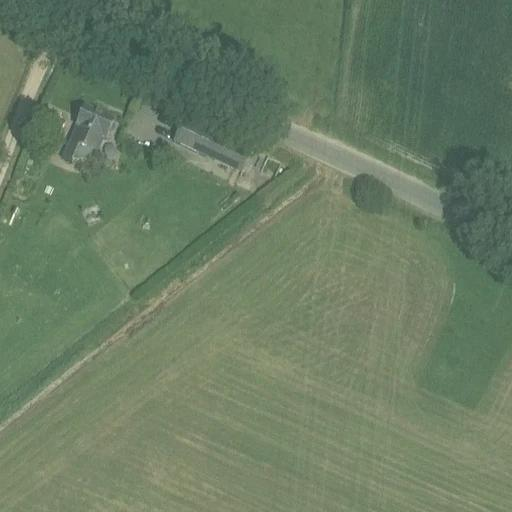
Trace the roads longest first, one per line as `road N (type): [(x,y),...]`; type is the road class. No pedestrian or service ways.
road 1 (unclassified): [(511,245),(0,2)]
road 2 (track): [(51,27),(0,171)]
